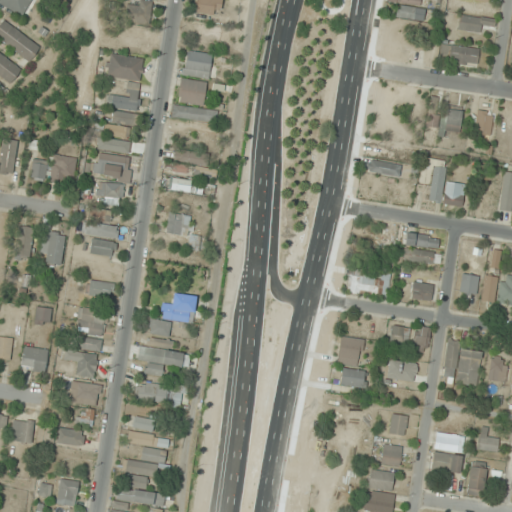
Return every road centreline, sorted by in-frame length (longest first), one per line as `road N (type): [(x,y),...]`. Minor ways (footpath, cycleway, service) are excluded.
road 1 (secondary): [(261,511),(277,405),(329,207),(363,0)]
road 2 (residential): [(178,0),(99,511)]
road 3 (secondary): [(290,0),(271,81),(220,511)]
road 4 (residential): [(455,227),(413,511)]
road 5 (residential): [(511,329),(305,294)]
road 6 (residential): [(511,235),(329,207)]
road 7 (residential): [(511,91),(353,65)]
